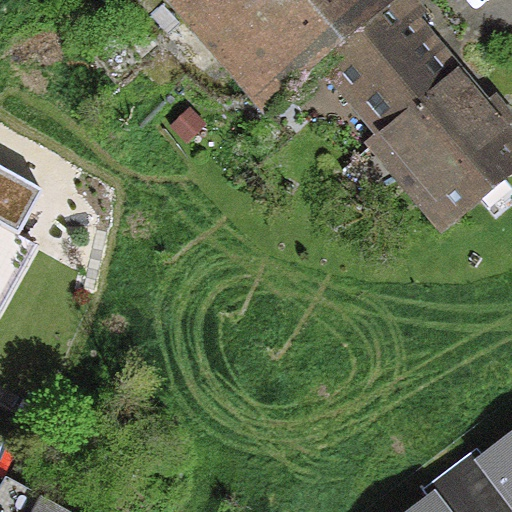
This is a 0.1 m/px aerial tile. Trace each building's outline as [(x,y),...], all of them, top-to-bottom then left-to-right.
[(300,84),(294,78),(315,59),(386,0),(206,0),(287,95),(300,84)] [(455,80),(387,0),(386,0),(315,59),(383,140),(455,80)] [(511,170),(511,147),(455,80),(383,140),(451,221),(511,170)] [(39,190),(0,169),(0,217),(19,228),(39,190)] [(511,432),(476,459),(511,507),(511,432)] [(0,511),(60,511),(2,480),(0,484),(0,511)] [(453,511),(435,489),(404,511),(453,511)]
